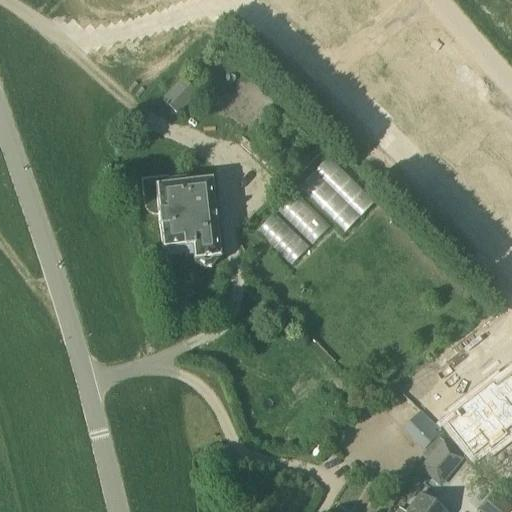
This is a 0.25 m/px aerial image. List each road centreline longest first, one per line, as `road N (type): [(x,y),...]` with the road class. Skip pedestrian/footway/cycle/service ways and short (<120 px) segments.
road 1 (unclassified): [(116,511),(68,322),(0,117)]
road 2 (track): [(334,487),(305,468),(237,449),(214,398),(182,371)]
